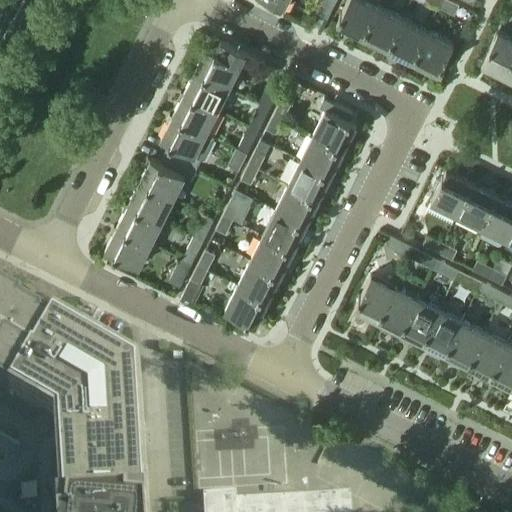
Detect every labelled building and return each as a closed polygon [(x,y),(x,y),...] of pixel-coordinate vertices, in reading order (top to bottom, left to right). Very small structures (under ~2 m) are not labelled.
[(321,0),(315,12),(327,18),(336,0),(321,0)] [(362,35),(376,6),(378,3),(371,0),(346,0),(336,22),(362,35)] [(451,0),(441,0),(439,6),(454,14),(459,4),(451,0)] [(378,3),(376,6),(362,35),(387,47),(401,19),(403,16),(378,3)] [(403,16),(401,19),(387,47),(412,60),(426,31),(428,28),(403,16)] [(428,28),(426,31),(412,60),(437,73),(453,41),(428,28)] [(504,75),(511,57),(511,36),(498,29),(481,63),(504,75)] [(254,57),(220,39),(214,50),(206,46),(194,69),(229,87),(241,63),(249,67),(254,57)] [(229,87),(194,69),(183,92),(218,109),(229,87)] [(258,101),(259,102),(270,107),(281,84),(269,78),(258,101)] [(218,109),(183,92),(172,114),(206,132),(207,131),(218,109)] [(273,113),(283,118),(290,103),(280,98),(273,113)] [(270,107),(259,102),(248,124),(258,130),(270,107)] [(312,132),(343,148),(356,122),(325,107),(312,132)] [(266,128),(276,133),(283,118),(273,113),(266,128)] [(167,154),(196,168),(201,157),(203,158),(215,135),(207,131),(206,132),(172,114),(160,138),(172,144),(167,154)] [(237,147),(247,152),(258,130),(248,124),(237,147)] [(299,157),(330,173),(343,148),(312,132),(299,157)] [(248,163),(258,168),(265,153),(255,148),(248,163)] [(196,168),(167,154),(162,163),(150,157),(139,180),(173,198),(184,176),(190,179),(196,168)] [(287,183),(318,198),(330,173),(299,157),(287,183)] [(258,168),(248,163),(240,178),(250,183),(258,168)] [(456,213),(470,184),(471,182),(446,169),(430,200),(456,213)] [(173,198),(139,180),(127,203),(162,220),(173,198)] [(470,184),(456,213),(481,226),(496,194),(471,182),(470,184)] [(274,208),(305,223),(318,198),(287,183),(274,208)] [(511,202),(496,194),(481,226),(506,238),(511,225),(511,202)] [(223,213),(233,218),(240,203),(230,198),(223,213)] [(162,220),(127,203),(116,226),(151,243),(162,220)] [(261,233),(293,248),(305,223),(274,208),(261,233)] [(192,236),(202,241),(214,218),(204,213),(192,236)] [(233,218),(223,213),(215,228),(225,233),(233,218)] [(151,243),(116,226),(104,249),(139,266),(151,243)] [(249,258),(277,272),(280,273),(293,248),(261,233),(249,258)] [(437,251),(442,241),(427,233),(422,243),(437,251)] [(391,235),(385,246),(408,257),(414,246),(391,235)] [(202,241),(192,236),(181,258),(180,257),(179,257),(191,263),(202,241)] [(442,241),(437,251),(452,258),(457,248),(442,241)] [(197,263),(207,268),(215,253),(205,248),(197,263)] [(422,250),(417,261),(430,268),(436,257),(422,250)] [(191,263),(179,257),(168,280),(180,285),(191,263)] [(280,273),(277,272),(249,258),(236,283),(262,296),(268,299),(280,273)] [(487,276),(492,266),(477,258),(472,269),(487,276)] [(444,261),(439,272),(453,279),(458,268),(444,261)] [(207,268),(197,263),(190,278),(200,283),(207,268)] [(492,266),(487,276),(502,283),(507,273),(492,266)] [(377,319),(394,284),(371,273),(354,307),(377,319)] [(467,273),(462,283),(476,290),(481,280),(467,273)] [(187,284),(200,291),(203,284),(200,283),(190,278),(187,284)] [(255,324),(268,299),(262,296),(236,283),(223,308),(225,309),(221,318),(242,329),(246,320),(255,324)] [(399,330),(417,295),(394,284),(377,319),(399,330)] [(489,284),(484,294),(499,301),(499,302),(504,291),(489,284)] [(0,390),(10,396),(32,356),(34,357),(51,329),(42,324),(43,321),(20,307),(22,304),(0,291),(0,288),(0,390)] [(422,341),(439,307),(417,295),(399,330),(422,341)] [(445,353),(462,318),(439,307),(422,341),(445,353)] [(467,364),(485,329),(462,318),(445,353),(467,364)] [(32,356),(10,396),(34,410),(39,413),(55,422),(57,441),(60,511),(148,511),(140,369),(139,369),(88,340),(60,324),(55,321),(51,329),(34,357),(32,356)] [(489,375),(507,341),(485,329),(467,364),(489,375)] [(511,386),(511,343),(507,341),(489,375),(511,386)] [(352,511),(351,495),(236,502),(236,497),(204,499),(204,511),(352,511)]
